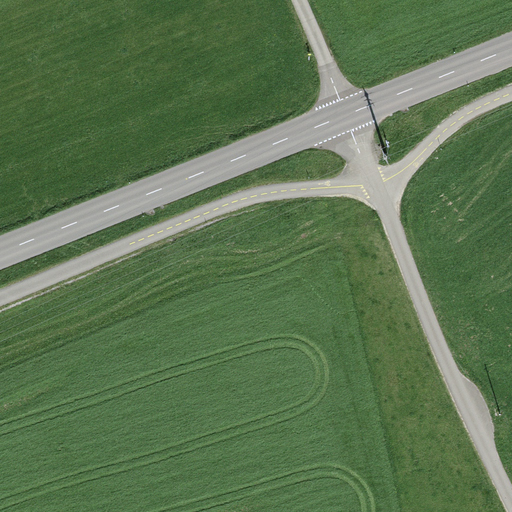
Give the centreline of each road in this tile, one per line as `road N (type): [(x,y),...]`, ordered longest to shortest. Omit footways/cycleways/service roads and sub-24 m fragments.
road 1 (track): [(511,91),(390,176),(254,192),(0,296)]
road 2 (tertiary): [(511,47),(0,251)]
road 3 (track): [(295,0),(346,114)]
